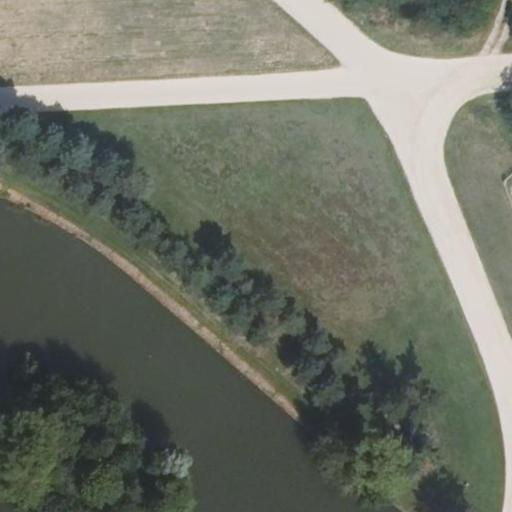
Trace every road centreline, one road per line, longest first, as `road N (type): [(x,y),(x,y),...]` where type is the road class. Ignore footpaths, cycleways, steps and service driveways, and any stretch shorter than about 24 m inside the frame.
road 1 (track): [(0,96),(511,69)]
road 2 (track): [(511,395),(388,77),(297,0)]
